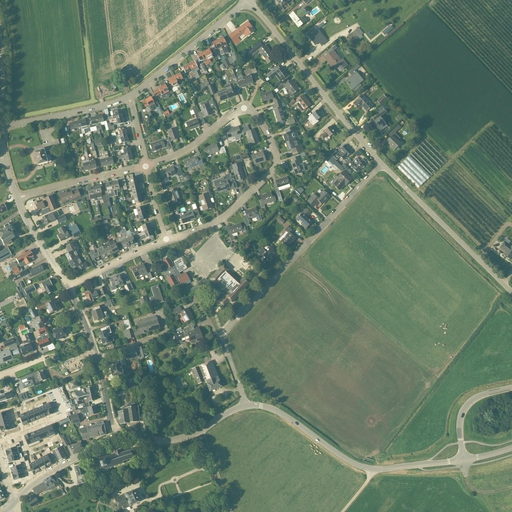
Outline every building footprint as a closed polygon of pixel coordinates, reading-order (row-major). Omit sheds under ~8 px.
[(313,17),(321,10),(317,6),(309,13),(313,17)] [(297,10),(290,15),(299,27),(306,22),(302,17),(306,14),(302,8),(298,11),(297,10)] [(316,28),(307,35),(315,45),(320,41),(323,45),(326,42),(317,30),(323,24),(324,25),(326,23),(325,21),(322,23),(316,28)] [(248,22),(229,36),(235,45),(240,41),(238,38),(244,34),(246,37),(254,31),(251,28),(252,28),(248,22)] [(385,35),(392,29),(390,26),(383,32),(385,35)] [(355,30),(347,37),(352,43),(360,36),(363,34),(358,28),(355,30)] [(223,38),(218,41),(221,47),(226,44),(223,38)] [(218,41),(212,43),(215,50),(221,47),(218,41)] [(259,43),(246,54),(250,59),(259,51),(259,50),(262,47),(262,46),(259,43)] [(262,47),(259,50),(259,51),(266,60),(265,60),(268,64),(272,61),(269,57),(272,55),(268,50),(265,45),(262,47)] [(327,52),(322,56),(324,58),(325,58),(328,61),(333,68),(337,65),(341,70),(347,65),(342,60),(340,61),(333,51),(337,48),(335,46),(327,52)] [(209,50),(203,53),(209,64),(210,67),(212,66),(213,65),(212,62),(211,63),(210,60),(213,58),(212,55),(209,50)] [(203,53),(197,56),(200,61),(203,60),(206,65),(209,64),(203,53)] [(231,57),(227,59),(230,65),(234,63),(234,62),(237,61),(236,58),(234,55),(231,57)] [(224,64),(221,65),(223,70),(226,69),(230,67),(226,59),(222,61),(224,64)] [(195,62),(189,65),(191,70),(193,73),(194,76),(196,80),(200,78),(196,71),(199,70),(197,67),(195,62)] [(352,76),(346,81),(353,89),(363,81),(356,73),(355,71),(360,67),(361,66),(359,63),(357,64),(348,72),(352,76)] [(203,64),(199,65),(203,73),(204,75),(208,73),(207,71),(203,64)] [(189,65),(183,68),(185,73),(191,70),(189,65)] [(282,67),(276,72),(282,80),(287,76),(284,71),(284,70),(282,67)] [(180,74),(174,77),(177,82),(183,79),(180,74)] [(250,76),(243,78),(246,85),(249,83),(250,85),(253,84),(252,82),(253,82),(250,76)] [(174,77),(168,80),(171,85),(173,88),(176,86),(179,92),(181,91),(180,88),(180,87),(178,84),(177,82),(174,77)] [(243,78),(237,81),(237,82),(239,87),(240,89),(243,87),(243,86),(246,85),(243,78)] [(292,80),(285,85),(290,92),(288,93),(291,96),(299,90),(292,80)] [(204,84),(200,87),(201,90),(209,84),(207,81),(205,82),(204,84)] [(159,89),(153,92),(156,97),(161,94),(162,96),(161,96),(162,98),(163,98),(164,98),(167,99),(169,98),(169,96),(169,95),(172,94),(172,93),(167,84),(165,85),(164,84),(161,85),(161,86),(161,87),(158,88),(159,89)] [(231,87),(224,90),(227,99),(234,96),(232,90),(231,87)] [(357,100),(353,104),(358,109),(362,106),(367,111),(372,106),(362,95),(367,91),(365,88),(357,95),(360,98),(357,100)] [(224,90),(217,92),(218,95),(221,102),(227,99),(224,90)] [(271,92),(261,95),(263,102),(273,98),(271,92)] [(303,95),(297,100),(299,103),(297,104),(302,111),(304,110),(311,105),(303,95)] [(384,96),(377,102),(381,106),(387,100),(384,96)] [(151,98),(145,101),(151,112),(153,111),(154,110),(153,108),(156,106),(154,103),(151,98)] [(145,101),(139,104),(142,109),(144,108),(146,111),(146,112),(148,111),(148,113),(151,119),(154,117),(151,112),(145,101)] [(276,109),(274,110),(278,122),(285,120),(281,108),(282,107),(281,103),(275,105),(276,109)] [(194,104),(191,105),(196,118),(199,116),(197,112),(194,104)] [(200,111),(197,112),(199,116),(201,123),(202,125),(205,124),(204,122),(207,121),(205,117),(212,114),(208,104),(201,106),(203,111),(200,112),(200,111)] [(374,117),(367,122),(369,125),(372,128),(375,126),(380,132),(388,126),(381,117),(387,113),(385,110),(385,109),(383,106),(378,109),(381,112),(374,117)] [(117,110),(112,111),(113,116),(114,116),(115,116),(116,119),(123,117),(121,111),(117,112),(117,110)] [(306,116),(300,122),(302,124),(307,119),(312,126),(315,124),(316,124),(316,123),(318,122),(317,120),(322,117),(317,110),(308,118),(306,116)] [(90,119),(88,119),(90,128),(96,127),(97,131),(97,134),(98,134),(100,142),(102,141),(99,130),(96,117),(90,119)] [(85,120),(79,121),(82,134),(85,134),(84,129),(90,128),(88,119),(85,120)] [(197,119),(186,123),(189,131),(200,127),(199,124),(197,119)] [(73,122),(69,123),(71,132),(79,130),(80,135),(80,137),(83,136),(82,134),(79,121),(73,122)] [(391,137),(386,142),(391,147),(390,147),(394,151),(400,144),(397,141),(400,138),(398,136),(395,133),(401,127),(398,125),(388,134),(391,137)] [(247,126),(241,128),(244,133),(247,132),(251,145),(258,142),(254,130),(249,131),(247,126)] [(238,127),(226,131),(228,138),(241,134),(241,135),(244,134),(244,133),(241,128),(239,128),(238,127)] [(288,134),(283,135),(285,143),(295,140),(293,132),(297,131),(296,127),(287,130),(288,134)] [(326,132),(321,136),(323,139),(328,135),(330,137),(335,133),(330,127),(324,131),(326,132)] [(175,128),(168,131),(172,141),(178,139),(175,128)] [(120,135),(110,137),(111,140),(127,136),(125,130),(119,131),(120,135)] [(111,140),(112,144),(119,143),(118,140),(121,140),(122,143),(128,142),(127,136),(111,140)] [(165,139),(150,145),(153,152),(165,147),(166,150),(169,149),(167,143),(165,139)] [(295,140),(285,143),(288,151),(293,149),(295,152),(303,150),(302,146),(298,147),(295,140)] [(216,144),(204,149),(207,156),(219,152),(220,155),(226,153),(224,147),(218,149),(216,144)] [(341,150),(339,152),(341,155),(340,157),(343,160),(347,156),(352,152),(345,145),(340,150),(341,150)] [(124,153),(120,154),(121,157),(131,154),(130,148),(123,150),(124,153)] [(44,149),(34,152),(35,156),(38,165),(48,162),(51,161),(50,156),(48,156),(46,157),(46,156),(44,149)] [(103,157),(99,158),(100,160),(102,167),(108,166),(104,149),(101,149),(103,157)] [(104,149),(108,166),(114,164),(112,157),(109,158),(107,152),(105,152),(104,149)] [(86,161),(82,162),(83,164),(85,171),(91,170),(88,158),(87,152),(84,153),(86,161)] [(262,152),(252,156),(255,164),(265,161),(263,156),(262,152)] [(118,157),(115,157),(116,164),(119,163),(119,160),(125,158),(126,162),(133,160),(132,156),(131,154),(121,157),(118,157)] [(293,162),(291,163),(295,175),(302,173),(298,161),(300,161),(298,156),(292,159),(293,162)] [(93,157),(88,158),(91,170),(97,168),(95,161),(94,159),(94,157),(93,157)] [(197,157),(184,161),(187,169),(188,172),(192,170),(200,168),(200,169),(202,168),(203,170),(205,170),(204,168),(204,167),(203,163),(201,158),(197,159),(197,157)] [(346,165),(344,167),(351,174),(352,174),(354,173),(353,172),(355,171),(357,173),(362,168),(363,169),(364,167),(363,166),(364,166),(359,162),(359,160),(357,158),(356,158),(353,162),(353,163),(351,165),(350,164),(351,163),(350,162),(351,161),(349,159),(345,163),(346,165)] [(235,175),(230,177),(230,180),(231,180),(233,179),(234,182),(235,182),(237,181),(238,183),(242,182),(241,180),(244,179),(241,168),(242,168),(240,163),(232,166),(234,171),(235,175)] [(173,167),(162,170),(165,179),(164,179),(165,182),(169,181),(168,177),(176,175),(175,174),(177,174),(178,177),(182,175),(180,169),(177,170),(176,166),(173,167)] [(339,179),(333,185),(339,191),(345,185),(346,185),(352,179),(343,171),(337,178),(339,179)] [(276,183),(273,184),(276,193),(279,192),(278,188),(289,184),(287,177),(275,181),(276,183)] [(223,178),(214,182),(218,192),(219,192),(219,193),(227,190),(226,189),(230,188),(230,191),(234,189),(230,180),(227,181),(225,182),(223,178)] [(118,182),(112,183),(115,197),(118,196),(117,192),(123,191),(121,184),(118,184),(118,182)] [(108,194),(105,195),(106,202),(107,203),(107,206),(111,205),(109,196),(112,196),(112,197),(115,197),(112,183),(105,185),(107,192),(108,194)] [(172,190),(169,191),(173,204),(181,201),(177,189),(179,188),(177,185),(171,187),(172,190)] [(100,186),(94,187),(95,192),(96,199),(102,197),(104,204),(106,203),(107,203),(106,202),(105,195),(102,196),(101,193),(102,193),(100,186)] [(94,187),(88,189),(90,200),(94,199),(95,201),(97,201),(96,199),(95,192),(94,187)] [(207,193),(199,196),(203,211),(212,208),(209,198),(212,197),(209,187),(206,189),(207,193)] [(64,194),(59,196),(63,203),(69,200),(70,201),(74,199),(81,196),(78,190),(72,193),(71,192),(65,195),(64,194)] [(309,199),(307,202),(314,208),(319,202),(321,204),(326,199),(327,200),(330,197),(323,191),(317,198),(314,194),(309,199)] [(261,200),(258,201),(261,209),(262,212),(266,211),(265,208),(264,205),(267,204),(276,201),(274,195),(272,196),(271,193),(260,196),(261,200)] [(51,196),(45,198),(51,212),(57,209),(51,196)] [(38,201),(35,203),(36,205),(39,211),(47,206),(46,204),(44,201),(42,202),(40,203),(38,201)] [(143,207),(136,209),(138,215),(145,213),(143,207)] [(246,215),(243,216),(247,226),(250,225),(247,219),(252,217),(253,219),(257,217),(258,222),(262,220),(260,214),(258,215),(256,208),(245,212),(246,215)] [(302,214),(297,220),(302,225),(303,224),(307,227),(311,222),(308,219),(308,220),(306,218),(305,217),(308,215),(311,213),(306,208),(303,211),(304,212),(302,214)] [(183,213),(178,215),(179,220),(181,220),(183,223),(200,217),(197,209),(192,211),(183,214),(183,213)] [(48,215),(42,218),(46,225),(51,222),(56,220),(53,213),(48,216),(48,215)] [(145,213),(138,215),(140,221),(147,219),(148,218),(147,216),(146,216),(145,213)] [(65,215),(57,219),(59,224),(67,220),(65,215)] [(281,216),(278,219),(283,224),(286,220),(281,216)] [(5,228),(0,230),(0,238),(0,239),(13,232),(12,231),(10,226),(9,226),(8,224),(4,226),(5,228)] [(76,224),(69,228),(74,238),(81,234),(76,224)] [(149,224),(142,226),(144,232),(151,230),(149,224)] [(231,231),(228,232),(231,241),(235,240),(234,237),(233,237),(232,234),(242,231),(243,232),(246,231),(244,226),(241,227),(240,224),(230,228),(231,231)] [(286,232),(279,240),(281,242),(287,247),(291,242),(292,243),(293,242),(295,240),(294,239),(295,238),(291,234),(293,232),(287,226),(284,230),(285,231),(286,232)] [(61,234),(58,236),(61,241),(70,237),(64,227),(58,230),(61,234)] [(138,234),(135,235),(137,241),(140,240),(139,237),(145,235),(146,238),(153,236),(151,230),(144,232),(138,234)] [(0,239),(0,245),(3,244),(4,246),(11,242),(10,240),(14,238),(15,237),(13,232),(0,239)] [(126,232),(124,233),(130,246),(135,243),(131,234),(128,236),(126,232)] [(118,237),(116,238),(118,242),(120,247),(123,246),(124,249),(127,247),(130,246),(124,233),(121,234),(122,237),(119,238),(118,237)] [(109,240),(107,241),(108,243),(113,254),(116,252),(119,251),(118,249),(120,247),(118,242),(115,243),(114,240),(110,242),(109,240)] [(68,245),(65,247),(69,253),(66,255),(69,262),(79,257),(75,250),(79,249),(76,241),(68,245)] [(507,251),(504,255),(510,259),(511,256),(511,247),(510,246),(504,242),(501,247),(507,251)] [(108,243),(102,246),(107,257),(113,254),(108,243)] [(91,252),(89,253),(93,261),(95,260),(96,262),(102,259),(97,249),(96,247),(94,244),(92,245),(93,248),(94,250),(91,252)] [(102,246),(97,249),(102,259),(107,257),(102,246)] [(261,248),(257,253),(262,258),(260,260),(266,265),(273,259),(272,258),(276,253),(278,251),(273,246),(270,249),(266,253),(261,248)] [(7,248),(0,252),(0,261),(11,255),(7,248)] [(16,266),(11,269),(12,270),(13,272),(14,275),(19,272),(18,269),(31,262),(34,260),(32,257),(34,255),(31,250),(26,253),(25,253),(24,252),(21,254),(22,255),(15,259),(18,262),(15,264),(16,266)] [(79,257),(69,262),(73,269),(78,267),(80,270),(88,266),(86,262),(82,264),(79,257)] [(166,268),(161,270),(166,279),(171,287),(178,283),(180,282),(181,284),(190,279),(186,272),(181,275),(180,273),(175,265),(174,266),(169,257),(162,261),(166,268)] [(181,258),(173,262),(175,265),(180,273),(187,268),(181,258)] [(143,264),(132,270),(135,277),(147,272),(143,264)] [(219,270),(210,280),(216,285),(217,284),(227,293),(225,295),(219,301),(224,306),(227,302),(229,300),(232,303),(250,283),(244,277),(241,281),(231,272),(229,271),(230,269),(224,264),(219,270)] [(31,270),(29,271),(32,277),(34,275),(36,274),(36,275),(43,271),(40,265),(33,269),(31,270)] [(153,271),(147,274),(150,280),(155,277),(156,279),(159,278),(155,270),(153,271)] [(111,284),(108,285),(111,292),(116,289),(115,286),(123,282),(120,275),(109,280),(111,284)] [(40,285),(39,285),(43,292),(46,291),(45,289),(46,289),(48,294),(52,292),(50,287),(52,286),(49,280),(42,284),(40,285)] [(131,283),(125,286),(127,292),(133,289),(131,283)] [(24,290),(21,291),(24,296),(26,295),(27,295),(36,290),(33,285),(24,290)] [(154,297),(150,298),(152,305),(164,302),(158,285),(151,288),(154,297)] [(106,287),(98,289),(101,297),(102,296),(106,295),(108,294),(106,287)] [(90,292),(85,294),(86,297),(87,297),(88,301),(88,302),(90,303),(92,303),(92,302),(93,302),(93,300),(93,299),(99,297),(96,291),(91,293),(90,292)] [(49,299),(42,303),(44,305),(46,304),(50,314),(58,310),(55,304),(57,303),(55,299),(51,301),(50,302),(49,299)] [(99,306),(91,309),(92,312),(91,312),(95,321),(100,319),(103,318),(99,306)] [(174,309),(172,311),(173,313),(174,315),(177,313),(178,314),(181,313),(186,322),(193,318),(190,313),(187,308),(183,311),(179,306),(174,309)] [(34,307),(28,309),(31,318),(37,316),(34,307)] [(139,329),(133,330),(135,337),(141,335),(140,334),(160,329),(156,317),(137,323),(139,329)] [(102,332),(99,333),(101,339),(108,337),(108,336),(109,335),(112,334),(109,326),(100,329),(102,332)] [(42,338),(38,340),(38,342),(40,348),(50,345),(48,339),(49,338),(47,333),(45,328),(45,327),(38,330),(42,338)] [(176,332),(171,334),(173,345),(180,342),(179,340),(189,336),(192,343),(203,338),(198,328),(194,329),(190,331),(188,327),(176,332)] [(54,334),(52,334),(54,338),(56,337),(57,340),(61,339),(60,338),(66,335),(65,334),(66,334),(63,329),(63,328),(58,330),(58,329),(53,331),(54,334)] [(30,333),(25,335),(28,343),(34,341),(30,333)] [(108,337),(101,339),(103,345),(106,344),(107,347),(113,345),(112,342),(114,341),(113,337),(110,338),(110,337),(108,338),(108,337)] [(13,339),(4,343),(6,347),(9,346),(15,343),(13,339)] [(30,343),(21,347),(24,355),(33,351),(30,343)] [(133,352),(125,354),(127,360),(137,357),(138,359),(144,357),(144,356),(147,355),(145,349),(142,350),(141,347),(139,348),(133,350),(133,352)] [(0,364),(13,359),(9,350),(0,353),(0,364)] [(123,360),(110,364),(113,377),(114,377),(114,379),(118,378),(118,376),(123,374),(122,368),(121,366),(125,365),(123,360)] [(200,366),(192,369),(198,384),(206,381),(211,379),(211,380),(218,377),(212,361),(201,365),(202,366),(200,366)] [(37,375),(31,377),(32,380),(35,379),(35,380),(39,379),(40,382),(45,380),(42,373),(37,375)] [(211,379),(206,381),(207,384),(210,392),(222,387),(219,380),(218,377),(211,380),(211,379)] [(75,381),(67,384),(70,390),(77,386),(75,381)] [(82,390),(74,392),(76,399),(94,394),(92,386),(85,388),(82,389),(82,390)] [(0,405),(2,405),(8,403),(7,400),(12,398),(15,397),(13,390),(10,391),(2,394),(0,391),(0,405)] [(25,392),(18,395),(21,402),(28,399),(25,392)] [(94,394),(76,399),(78,405),(89,402),(95,400),(94,394)] [(42,403),(36,406),(37,408),(41,418),(47,415),(43,405),(42,403)] [(49,403),(43,405),(47,415),(53,413),(49,403)] [(128,411),(130,423),(140,421),(138,406),(133,407),(132,404),(127,404),(128,407),(125,408),(126,411),(128,411)] [(88,408),(82,410),(83,413),(83,414),(88,413),(89,412),(90,415),(97,414),(95,406),(88,408)] [(37,408),(31,410),(36,420),(41,418),(37,408)] [(31,410),(26,413),(30,423),(36,420),(31,410)] [(130,423),(128,411),(126,411),(118,412),(120,424),(130,423)] [(8,412),(0,414),(0,420),(10,418),(8,412)] [(26,413),(20,415),(24,425),(30,423),(26,413)] [(78,414),(70,416),(72,425),(80,423),(78,414)] [(10,418),(0,420),(0,426),(10,423),(12,423),(10,418)] [(87,428),(80,430),(82,440),(100,436),(106,435),(104,424),(103,421),(95,423),(95,425),(90,426),(90,427),(87,428)] [(10,423),(0,426),(2,432),(11,429),(12,429),(10,423)] [(51,425),(46,427),(50,436),(50,437),(55,435),(51,425)] [(46,427),(41,429),(44,438),(50,436),(46,427)] [(41,429),(35,432),(39,440),(44,438),(41,429)] [(35,432),(30,434),(34,445),(40,443),(39,440),(35,432)] [(30,434),(24,436),(29,447),(34,445),(30,434)] [(11,449),(6,451),(8,457),(18,454),(19,453),(18,448),(20,447),(19,442),(10,446),(11,449)] [(80,442),(71,448),(74,454),(84,449),(80,442)] [(53,450),(58,461),(67,457),(61,446),(58,448),(53,450)] [(116,454),(100,459),(104,470),(124,463),(123,462),(133,459),(137,455),(135,451),(131,450),(121,454),(120,453),(119,451),(115,452),(116,454)] [(18,454),(8,457),(9,463),(15,461),(16,464),(20,462),(25,461),(24,457),(20,458),(18,454)] [(47,455),(41,458),(47,467),(52,464),(47,455)] [(41,458),(36,461),(41,470),(47,467),(41,458)] [(36,461),(31,464),(36,473),(41,470),(36,461)] [(17,467),(11,468),(12,474),(23,471),(20,462),(16,464),(17,467)] [(82,465),(74,467),(77,476),(82,475),(83,479),(81,480),(82,483),(87,483),(90,482),(88,474),(85,474),(82,465)] [(23,471),(12,474),(14,480),(25,477),(23,471)] [(44,482),(33,489),(36,495),(43,490),(44,492),(48,489),(50,491),(56,487),(53,483),(55,482),(52,476),(44,481),(44,482)] [(117,497),(114,498),(120,511),(123,509),(130,506),(139,502),(134,490),(117,497)] [(29,501),(29,502),(32,507),(39,503),(36,497),(29,501)]
